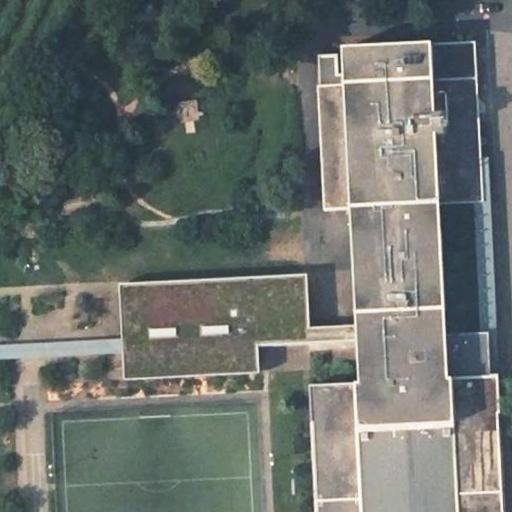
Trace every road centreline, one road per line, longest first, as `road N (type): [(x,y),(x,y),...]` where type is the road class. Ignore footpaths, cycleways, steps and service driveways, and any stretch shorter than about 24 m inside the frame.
road 1 (unknown): [(511,31),(322,36)]
road 2 (unknown): [(511,125),(507,0)]
